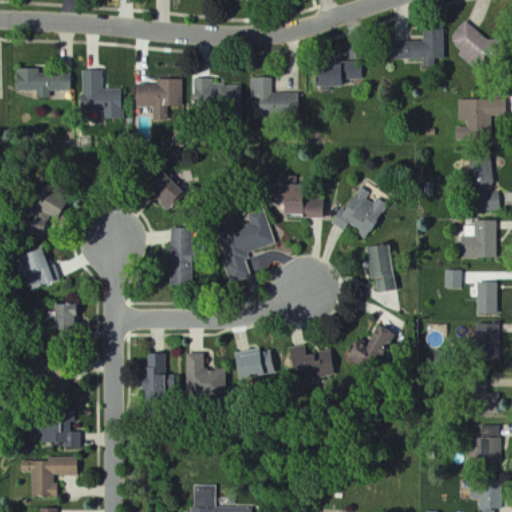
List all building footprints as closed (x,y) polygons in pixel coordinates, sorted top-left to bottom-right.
[(478,63),(494,44),(466,22),(451,41),(478,63)] [(392,43),(393,59),(424,58),(425,68),(435,67),(435,59),(444,59),(443,28),(423,29),(424,42),(392,43)] [(363,80),(363,64),(314,66),(315,87),(344,86),(344,81),(363,80)] [(40,69),(17,69),(17,91),(37,92),(36,98),(50,99),(51,91),(72,92),(72,74),(40,73),(40,69)] [(103,70),(82,71),(82,112),(103,112),(103,120),(123,119),(123,90),(104,90),(103,70)] [(242,85),(212,86),(212,78),(194,79),(195,107),(227,106),(227,117),(243,117),(242,85)] [(299,94),(273,94),(273,78),(252,78),(252,116),(299,117),(299,94)] [(136,85),(136,108),(154,107),(155,122),(169,121),(169,107),(184,106),(183,80),(158,80),(158,85),(136,85)] [(459,100),(459,121),(466,121),(467,137),(492,137),(491,115),(507,115),(506,99),(459,100)] [(471,192),(493,191),(492,157),(470,158),(471,192)] [(182,193),(163,172),(145,189),(163,210),(182,193)] [(366,238),(387,205),(373,196),(374,196),(360,187),(345,212),(340,209),(331,223),(344,231),(347,226),(366,238)] [(57,219),(65,200),(39,188),(31,207),(57,219)] [(324,200),(302,200),(302,189),(272,189),(272,204),(284,204),(284,214),(307,214),(307,218),(324,218),(324,200)] [(500,199),(475,200),(476,213),(501,212),(500,199)] [(275,244),(264,210),(246,216),(249,224),(217,234),(233,284),(252,277),(245,254),(275,244)] [(497,221),(475,221),(474,227),(463,227),(462,258),(497,259),(497,221)] [(168,285),(190,285),(192,228),(172,227),(171,246),(169,246),(168,285)] [(366,248),(371,279),(375,279),(377,293),(395,291),(388,245),(366,248)] [(26,254),(35,287),(61,280),(56,261),(46,263),(42,249),(26,254)] [(445,289),(462,289),(462,271),(445,271),(445,289)] [(497,315),(497,283),(477,283),(477,315),(497,315)] [(52,305),(52,320),(54,320),(54,329),(78,328),(77,304),(52,305)] [(499,325),(477,324),(476,360),(499,361),(499,325)] [(352,352),(379,365),(393,334),(377,327),(369,343),(358,338),(352,352)] [(274,376),(274,361),(262,362),(261,351),(236,353),(238,378),(274,376)] [(166,355),(147,354),(147,368),(143,368),(143,395),(176,396),(176,376),(166,376),(166,355)] [(187,354),(187,396),(226,396),(226,370),(205,370),(205,354),(187,354)] [(63,379),(49,378),(48,397),(62,398),(63,379)] [(479,394),(479,414),(498,415),(499,394),(479,394)] [(82,449),(82,433),(71,433),(71,422),(76,422),(76,414),(55,413),(55,423),(43,423),(43,443),(64,444),(64,448),(82,449)] [(78,476),(77,458),(48,458),(48,462),(21,462),(21,473),(32,473),(32,498),(57,498),(57,477),(78,476)] [(479,511),(495,511),(496,510),(502,510),(502,485),(472,485),(472,500),(480,500),(479,511)] [(217,486),(194,486),(193,511),(252,511),(253,508),(216,508),(217,486)]
